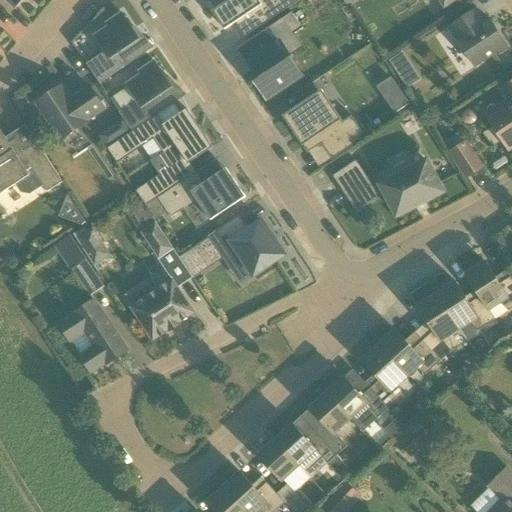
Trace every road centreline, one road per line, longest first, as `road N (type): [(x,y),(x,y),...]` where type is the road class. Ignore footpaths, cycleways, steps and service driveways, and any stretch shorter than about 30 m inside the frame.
road 1 (residential): [(343,279),(105,399),(166,495),(347,331),(370,283)]
road 2 (residential): [(343,279),(160,0)]
road 3 (residential): [(370,283),(511,191)]
